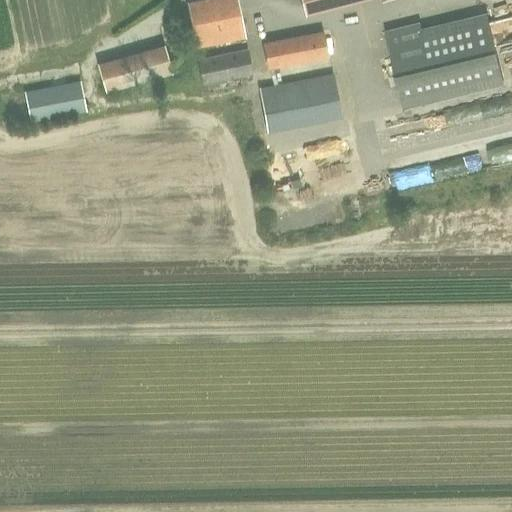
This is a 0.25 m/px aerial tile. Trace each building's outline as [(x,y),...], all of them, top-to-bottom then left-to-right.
[(244,38),(236,0),(190,0),(186,1),(196,48),(244,38)] [(301,0),(305,18),(399,0),(301,0)] [(421,22),(386,31),(405,105),(505,80),(488,13),(423,29),(421,22)] [(263,41),(269,69),(329,57),(323,29),(263,41)] [(171,73),(170,67),(164,44),(97,62),(106,93),(171,73)] [(203,85),(253,75),(247,50),(198,61),(203,85)] [(30,121),(86,109),(80,81),(25,93),(30,121)] [(306,112),(351,111),(350,94),(306,96),(306,112)] [(291,134),(278,137),(282,152),(295,148),(291,134)] [(509,169),(505,145),(438,156),(442,181),(509,169)] [(288,203),(290,212),(309,209),(308,200),(288,203)]
